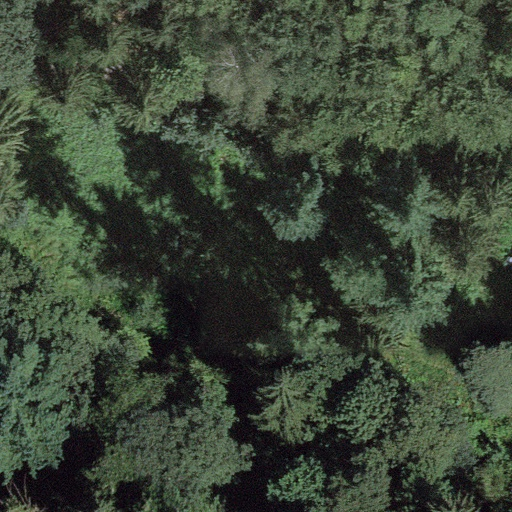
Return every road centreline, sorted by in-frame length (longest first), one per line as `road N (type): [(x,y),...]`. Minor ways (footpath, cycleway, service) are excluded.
road 1 (track): [(0,118),(283,127),(511,102)]
road 2 (track): [(511,161),(267,511)]
